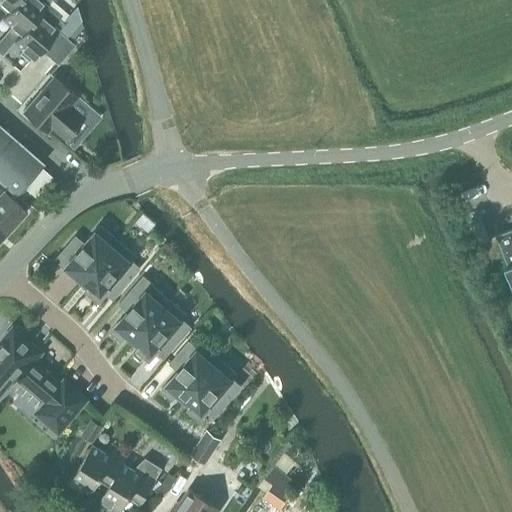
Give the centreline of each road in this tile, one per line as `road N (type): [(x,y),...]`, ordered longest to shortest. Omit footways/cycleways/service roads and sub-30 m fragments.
road 1 (unclassified): [(408,511),(366,423),(176,167)]
road 2 (unclassified): [(176,167),(419,148),(511,117)]
road 3 (residential): [(1,276),(162,424)]
road 4 (unclassified): [(176,167),(128,0)]
road 5 (unclassified): [(1,276),(88,191)]
